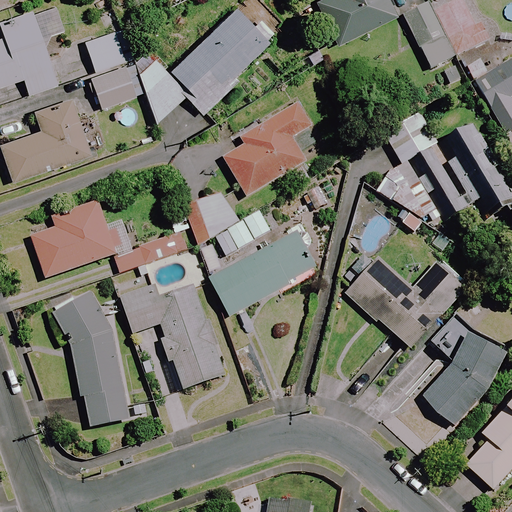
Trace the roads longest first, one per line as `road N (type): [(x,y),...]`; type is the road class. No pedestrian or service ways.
road 1 (residential): [(51,511),(298,434),(358,454),(424,511)]
road 2 (residential): [(0,385),(44,511)]
